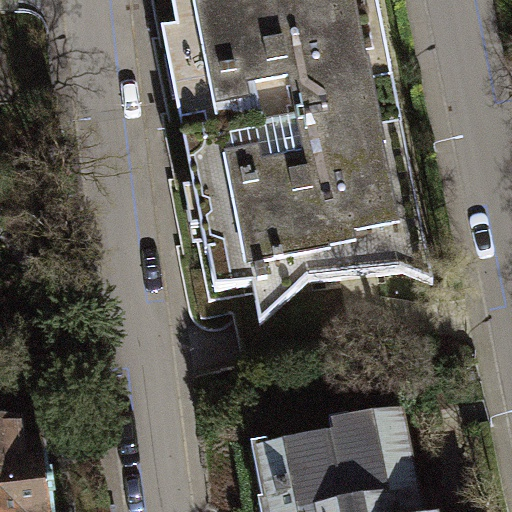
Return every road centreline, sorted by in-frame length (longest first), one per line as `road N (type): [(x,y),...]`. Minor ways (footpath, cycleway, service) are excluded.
road 1 (residential): [(159,511),(98,0)]
road 2 (residential): [(455,0),(511,270)]
